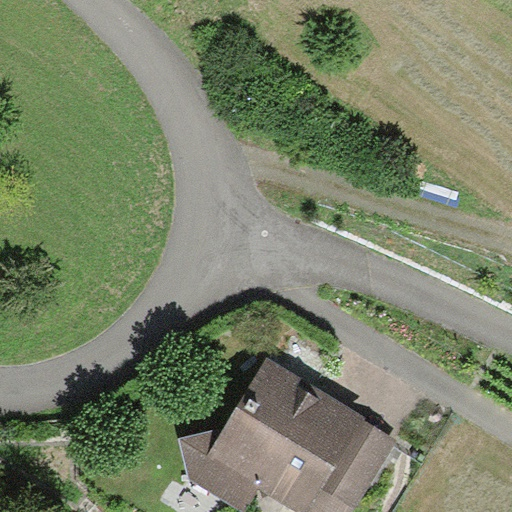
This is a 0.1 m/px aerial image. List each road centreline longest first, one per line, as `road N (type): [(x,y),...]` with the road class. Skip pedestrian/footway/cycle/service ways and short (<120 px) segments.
road 1 (residential): [(0,390),(61,382),(127,350),(198,260),(219,217),(187,98),(72,0)]
road 2 (track): [(219,217),(364,268),(511,335)]
